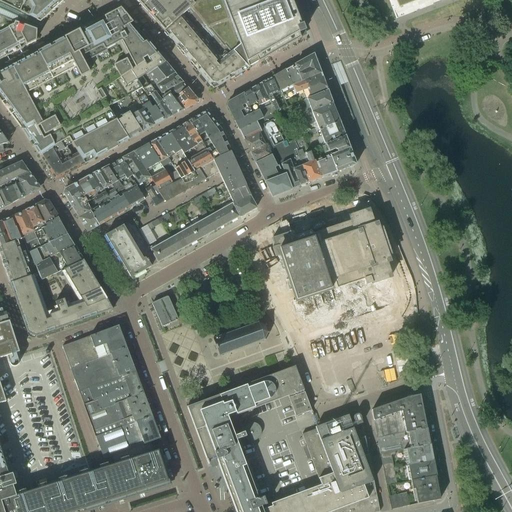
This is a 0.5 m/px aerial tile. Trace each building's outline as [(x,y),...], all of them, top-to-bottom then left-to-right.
[(0,0),(0,3),(10,8),(21,14),(37,22),(38,22),(40,23),(64,0),(0,0)] [(135,0),(136,0),(165,32),(191,8),(224,46),(222,48),(227,55),(232,51),(243,63),(245,65),(248,69),(249,68),(221,0),(135,0)] [(221,0),(249,68),(250,68),(249,67),(258,62),(258,63),(306,35),(302,26),(292,0),(221,0)] [(34,30),(36,31),(38,27),(40,23),(38,22),(37,22),(21,14),(10,8),(0,3),(0,16),(5,19),(17,23),(25,27),(34,30)] [(224,46),(191,8),(165,32),(211,87),(211,86),(215,87),(216,88),(248,69),(245,65),(243,63),(232,51),(227,55),(222,48),(224,46)] [(73,144),(85,164),(128,140),(114,118),(112,113),(113,110),(115,109),(102,90),(122,77),(158,54),(151,46),(120,9),(79,31),(79,30),(0,72),(0,100),(21,129),(40,157),(61,144),(64,149),(73,144)] [(0,60),(21,49),(20,48),(26,45),(26,46),(36,41),(36,31),(34,30),(25,27),(17,23),(5,19),(0,16),(0,60)] [(137,81),(144,76),(166,63),(158,54),(122,77),(128,86),(137,81)] [(296,68),(301,82),(321,74),(313,55),(295,66),(296,68)] [(153,88),(174,74),(174,73),(166,63),(144,76),(150,85),(153,88)] [(286,71),(292,86),(301,82),(296,68),(293,70),(292,68),(293,68),(286,71)] [(280,91),(280,92),(284,100),(296,95),(296,94),(292,86),(286,71),(274,78),(280,91)] [(158,96),(169,91),(182,83),(174,74),(153,88),(158,96)] [(327,90),(321,74),(301,82),(292,86),(296,94),(306,89),(309,98),(327,90)] [(114,118),(128,140),(153,126),(137,99),(146,94),(143,90),(150,85),(144,76),(137,81),(128,86),(122,77),(102,90),(115,109),(113,110),(112,113),(114,118)] [(272,95),(280,92),(280,91),(274,78),(262,84),(271,105),(275,113),(288,107),(285,102),(277,105),(272,95)] [(169,91),(175,98),(187,88),(182,83),(169,91)] [(260,109),(271,105),(262,84),(252,90),(260,109)] [(172,116),(158,96),(153,88),(150,85),(143,90),(146,94),(147,97),(155,106),(164,120),(172,116)] [(196,103),(196,100),(187,88),(175,98),(184,110),(196,103)] [(256,111),(260,109),(252,90),(244,95),(249,107),(253,105),(256,111)] [(301,110),(303,115),(332,104),(327,90),(309,98),(304,100),(307,108),(301,110)] [(175,98),(169,91),(158,96),(172,116),(184,110),(175,98)] [(153,126),(164,120),(155,106),(147,97),(146,94),(137,99),(153,126)] [(235,122),(252,113),(249,107),(244,95),(228,103),(227,106),(235,122)] [(332,104),(303,115),(300,117),(304,127),(312,124),(313,126),(314,126),(315,129),(314,129),(308,131),(310,135),(312,134),(315,133),(316,132),(339,123),(332,104)] [(235,122),(239,131),(263,119),(275,113),(271,105),(260,109),(256,111),(252,113),(235,122)] [(196,118),(208,139),(221,130),(206,112),(196,118)] [(239,131),(244,140),(268,128),(279,123),(275,113),(263,119),(239,131)] [(212,146),(208,139),(196,118),(189,122),(202,143),(206,150),(212,146)] [(182,125),(196,146),(202,143),(189,122),(182,125)] [(244,140),(250,153),(285,135),(279,123),(268,128),(244,140)] [(320,148),(322,147),(345,138),(344,136),(339,123),(316,132),(319,138),(317,138),(320,148)] [(196,146),(182,125),(169,133),(181,150),(183,154),(194,148),(196,146)] [(231,152),(221,130),(208,139),(212,146),(206,150),(212,160),(231,152)] [(181,150),(169,133),(156,140),(168,159),(174,155),(181,150)] [(2,134),(0,134),(0,145),(2,145),(8,143),(2,134)] [(288,143),(285,135),(250,153),(255,163),(280,151),(289,146),(288,143)] [(294,158),(298,156),(308,152),(302,137),(301,138),(288,143),(289,146),(294,158)] [(338,154),(350,149),(345,138),(322,147),(324,153),(328,152),(328,153),(335,150),(337,151),(338,154)] [(156,140),(148,144),(172,184),(180,179),(174,169),(168,159),(156,140)] [(212,160),(206,150),(202,143),(196,146),(194,148),(197,154),(187,160),(194,172),(193,172),(200,183),(218,172),(214,163),(212,160)] [(85,164),(73,144),(64,149),(61,144),(40,157),(54,179),(57,179),(70,173),(85,164)] [(144,150),(166,187),(172,184),(148,144),(142,147),(144,150)] [(281,164),(289,160),(294,158),(289,146),(280,151),(255,163),(261,174),(277,166),(281,164)] [(151,178),(154,184),(158,191),(166,187),(144,150),(142,147),(133,152),(151,178)] [(335,150),(328,153),(336,173),(356,165),(350,149),(338,154),(337,151),(335,150)] [(308,183),(321,178),(313,157),(311,151),(308,152),(298,156),(308,183)] [(122,159),(133,176),(139,185),(142,183),(145,190),(154,184),(151,178),(133,152),(122,159)] [(232,153),(231,152),(212,160),(214,163),(218,172),(224,184),(225,186),(228,194),(230,197),(233,203),(232,203),(240,217),(256,208),(250,196),(250,195),(246,186),(231,153),(232,153)] [(324,153),(313,157),(321,178),(336,173),(328,153),(328,152),(324,153)] [(299,186),(308,183),(298,156),(294,158),(289,160),(299,186)] [(129,178),(133,176),(122,159),(116,162),(131,188),(136,185),(134,182),(132,181),(129,178)] [(181,165),(174,169),(180,179),(193,172),(194,172),(187,160),(180,164),(181,165)] [(290,190),(299,186),(289,160),(281,164),(290,190)] [(29,173),(21,162),(13,166),(0,171),(0,184),(2,183),(10,180),(29,173)] [(125,191),(131,188),(116,162),(109,166),(125,191)] [(272,197),(290,190),(281,164),(277,166),(282,175),(264,182),(272,197)] [(117,195),(121,194),(125,191),(109,166),(101,170),(117,195)] [(282,175),(277,166),(261,174),(264,182),(282,175)] [(110,200),(117,195),(101,170),(94,174),(105,192),(110,200)] [(180,179),(172,184),(166,187),(158,191),(164,201),(164,202),(165,202),(200,183),(193,172),(180,179)] [(29,173),(10,180),(19,200),(25,197),(39,189),(40,189),(40,188),(39,188),(29,173)] [(96,197),(105,192),(94,174),(86,178),(96,197)] [(86,178),(78,183),(87,199),(88,199),(90,201),(93,199),(96,197),(86,178)] [(10,180),(2,183),(11,204),(19,200),(10,180)] [(11,204),(2,183),(0,184),(0,198),(4,207),(11,204)] [(63,194),(74,210),(85,204),(90,201),(88,199),(87,199),(78,183),(64,190),(63,194)] [(145,190),(150,196),(155,206),(164,201),(158,191),(154,184),(145,190)] [(131,188),(125,191),(121,194),(129,208),(144,200),(137,187),(136,185),(131,188)] [(214,189),(192,201),(195,205),(216,193),(214,189)] [(110,200),(105,192),(96,197),(93,199),(98,207),(106,202),(110,200)] [(121,194),(117,195),(110,200),(106,202),(114,217),(129,208),(121,194)] [(175,235),(150,250),(157,263),(240,217),(232,203),(233,203),(230,197),(227,198),(230,204),(175,235)] [(58,217),(49,202),(43,201),(36,205),(45,224),(58,218),(58,217)] [(95,212),(92,214),(99,226),(114,217),(106,202),(98,207),(93,209),(95,212)] [(201,203),(196,206),(203,219),(208,216),(201,203)] [(90,211),(85,204),(74,210),(78,218),(90,211)] [(25,211),(34,232),(46,226),(45,224),(36,205),(25,211)] [(311,313),(317,331),(360,317),(362,325),(369,322),(368,319),(376,316),(392,311),(391,307),(401,303),(404,301),(405,299),(405,294),(402,284),(398,274),(397,274),(391,256),(390,256),(381,229),(378,230),(376,224),(373,225),(368,210),(349,216),(351,222),(321,233),(313,235),(305,213),(285,220),(286,223),(280,225),(283,234),(272,238),(275,247),(272,248),(275,257),(278,256),(295,309),(309,305),(308,304),(313,303),(316,311),(314,312),(311,313)] [(23,238),(29,252),(40,247),(34,232),(25,211),(13,217),(19,229),(22,237),(23,238)] [(87,232),(99,226),(92,214),(90,211),(78,218),(87,232)] [(168,214),(139,230),(146,244),(152,241),(147,231),(149,230),(171,218),(168,214)] [(13,217),(1,222),(5,232),(11,229),(12,232),(16,230),(19,229),(13,217)] [(58,218),(45,224),(46,226),(34,232),(40,247),(67,235),(58,218)] [(131,279),(157,263),(150,250),(146,244),(139,230),(133,220),(123,226),(105,236),(131,279)] [(5,232),(1,222),(0,222),(0,246),(9,243),(5,232)] [(67,235),(40,247),(29,252),(31,257),(35,265),(49,259),(58,255),(58,254),(59,254),(74,246),(67,235)] [(9,243),(0,246),(0,255),(10,284),(12,283),(31,276),(38,273),(35,265),(31,257),(29,252),(23,238),(9,243)] [(49,259),(35,265),(38,273),(41,280),(60,271),(61,272),(67,268),(83,261),(74,246),(59,254),(58,254),(58,255),(49,259)] [(67,268),(61,272),(77,299),(81,297),(100,289),(83,261),(67,268)] [(28,333),(36,337),(55,330),(69,325),(82,320),(92,317),(112,310),(106,299),(86,307),(83,302),(77,305),(67,308),(67,306),(65,301),(56,304),(58,310),(59,311),(50,314),(51,318),(47,319),(43,309),(39,298),(35,287),(31,276),(12,283),(10,284),(14,295),(18,306),(22,317),(26,328),(28,333)] [(100,289),(81,297),(83,302),(86,307),(106,299),(100,289)] [(152,303),(163,327),(177,320),(167,297),(152,303)] [(12,474),(9,475),(8,472),(7,469),(0,446),(0,403),(6,401),(0,384),(0,358),(19,352),(18,350),(9,321),(6,322),(12,342),(5,344),(0,326),(0,511),(6,511),(1,494),(2,495),(29,486),(14,490),(13,486),(18,484),(18,483),(19,482),(18,478),(15,479),(15,478),(13,478),(12,474)] [(257,321),(257,323),(212,339),(219,356),(264,340),(265,341),(266,340),(265,339),(267,334),(269,334),(269,333),(268,333),(265,326),(266,325),(265,324),(265,325),(258,323),(259,322),(257,321)] [(6,322),(0,323),(0,326),(5,344),(12,342),(6,322)] [(62,347),(70,369),(126,349),(118,326),(89,336),(62,347)] [(126,349),(70,369),(79,392),(135,371),(127,348),(126,349)] [(264,505),(263,502),(263,501),(262,498),(259,499),(249,473),(236,440),(244,437),(245,439),(247,440),(249,441),(251,441),(254,441),(256,440),(258,439),(259,437),(260,436),(261,434),(261,431),(260,429),(259,427),(258,425),(256,424),(254,423),(252,423),(250,423),(248,424),(246,425),(244,427),(243,429),(243,431),(242,433),(235,436),(227,416),(237,412),(234,406),(284,387),(288,396),(288,398),(295,417),(311,411),(304,392),(303,390),(304,390),(295,367),(280,373),(227,392),(220,395),(203,401),(187,407),(208,464),(209,464),(208,461),(214,459),(216,458),(236,511),(379,511),(374,485),(368,456),(364,437),(362,425),(361,424),(362,424),(360,417),(360,416),(359,415),(358,414),(357,414),(356,414),(355,415),(354,415),(353,416),(353,417),(353,418),(353,419),(354,422),(351,424),(349,417),(318,429),(313,430),(313,429),(308,431),(309,432),(302,435),(314,469),(321,485),(271,504),(272,506),(268,508),(262,510),(261,506),(264,505)] [(79,392),(84,406),(97,401),(101,409),(143,393),(135,371),(79,392)] [(84,406),(95,437),(152,416),(143,393),(101,409),(97,401),(84,406)] [(426,429),(420,395),(411,397),(407,398),(371,410),(373,421),(377,438),(426,429)] [(160,439),(152,416),(95,437),(104,459),(112,456),(150,443),(150,442),(160,439)] [(426,429),(377,438),(380,454),(391,452),(395,451),(405,449),(429,445),(426,429)] [(153,452),(150,443),(112,456),(115,465),(31,491),(29,486),(2,495),(1,494),(6,511),(87,511),(99,509),(171,485),(160,450),(153,452)] [(408,465),(432,460),(429,445),(405,449),(408,465)] [(410,481),(435,476),(432,460),(408,465),(410,481)] [(439,500),(435,476),(410,481),(412,490),(414,490),(417,504),(439,500)] [(406,492),(388,497),(391,510),(392,510),(409,506),(410,506),(406,492)]
